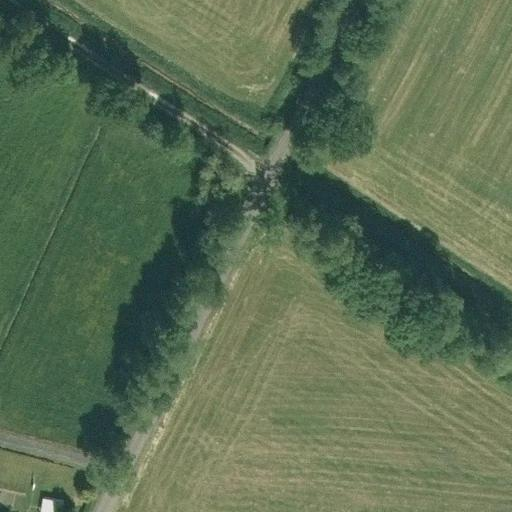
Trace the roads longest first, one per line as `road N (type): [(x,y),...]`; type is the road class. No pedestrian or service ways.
road 1 (residential): [(123,473),(357,0)]
road 2 (track): [(50,0),(283,145)]
road 3 (residential): [(123,473),(0,441)]
